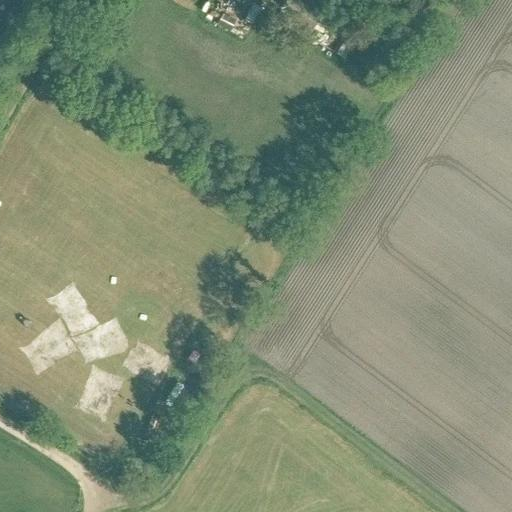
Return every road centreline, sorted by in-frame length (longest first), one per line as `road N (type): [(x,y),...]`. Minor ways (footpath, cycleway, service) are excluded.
road 1 (track): [(104,495),(126,504),(159,496),(233,386),(257,375),(280,383),(449,511)]
road 2 (track): [(75,0),(0,122)]
road 3 (track): [(0,423),(104,495)]
